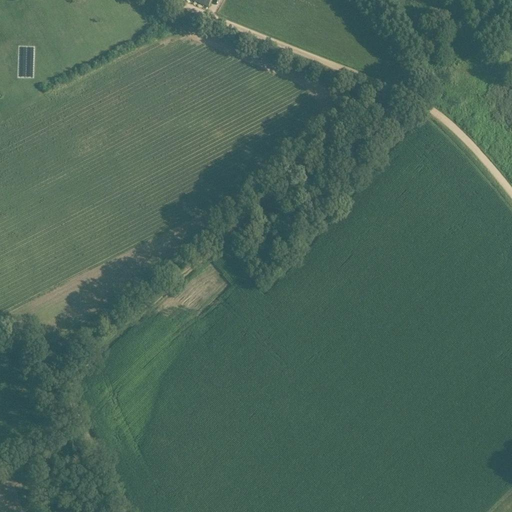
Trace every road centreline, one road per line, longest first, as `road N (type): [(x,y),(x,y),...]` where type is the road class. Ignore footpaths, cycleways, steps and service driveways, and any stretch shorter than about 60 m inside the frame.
road 1 (track): [(124,511),(57,377),(378,84)]
road 2 (unclassified): [(511,196),(431,110),(174,0)]
